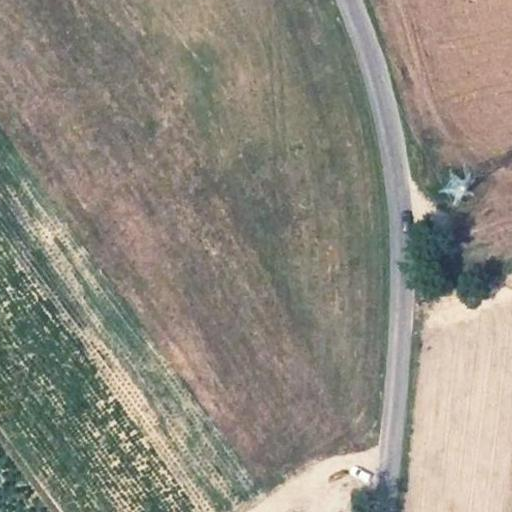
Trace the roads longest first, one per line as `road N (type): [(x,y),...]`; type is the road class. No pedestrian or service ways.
road 1 (unclassified): [(337,0),(376,97),(396,216),(394,375),(378,511)]
road 2 (track): [(385,457),(314,479),(260,511)]
